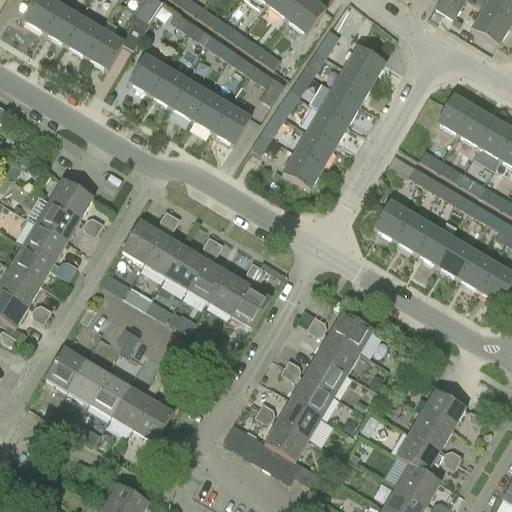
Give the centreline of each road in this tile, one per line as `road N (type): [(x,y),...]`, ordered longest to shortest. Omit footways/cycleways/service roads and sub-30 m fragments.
road 1 (residential): [(326,252),(442,55)]
road 2 (residential): [(511,358),(326,252)]
road 3 (residential): [(326,252),(196,180),(157,172)]
road 4 (residential): [(237,400),(164,358),(135,316),(91,289)]
road 5 (residential): [(157,172),(0,82)]
road 6 (residential): [(326,252),(237,400)]
road 7 (residential): [(0,432),(11,426),(91,289)]
road 8 (residential): [(237,400),(206,451),(261,511)]
road 9 (residential): [(91,289),(157,172)]
